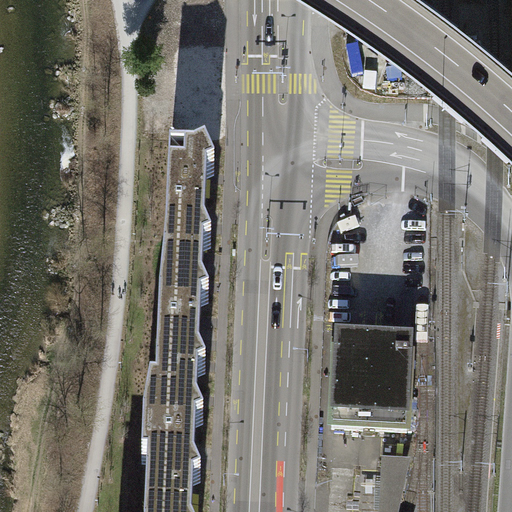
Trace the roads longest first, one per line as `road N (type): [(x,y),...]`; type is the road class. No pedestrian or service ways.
road 1 (track): [(86,511),(121,266),(129,138),(122,13)]
road 2 (primary): [(256,511),(276,149)]
road 3 (unclassified): [(511,230),(470,186),(425,161),(364,150),(276,149)]
road 4 (motorway): [(367,0),(511,111)]
road 5 (primary): [(276,149),(283,2)]
